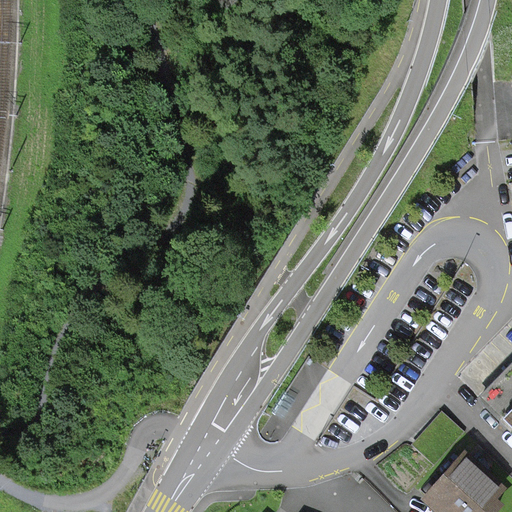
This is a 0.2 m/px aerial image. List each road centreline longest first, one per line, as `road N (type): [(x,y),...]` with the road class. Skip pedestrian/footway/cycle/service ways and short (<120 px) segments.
road 1 (primary): [(246,386),(312,319),(414,158),(461,72),(487,0)]
road 2 (primary): [(438,0),(387,146),(354,206),(267,323),(246,386)]
road 3 (primary): [(246,386),(166,511)]
road 4 (track): [(105,494),(149,428),(169,426),(208,445)]
